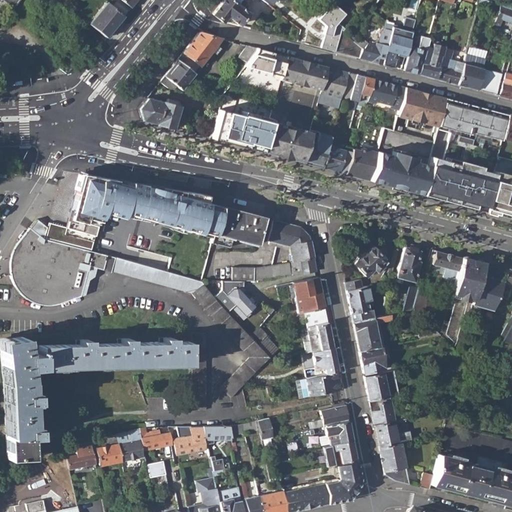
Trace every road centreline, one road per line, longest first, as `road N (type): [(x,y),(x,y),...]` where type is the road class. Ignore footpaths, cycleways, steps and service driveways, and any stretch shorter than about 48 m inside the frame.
road 1 (residential): [(511,103),(205,26),(169,1)]
road 2 (residential): [(376,499),(312,189)]
road 3 (primary): [(312,189),(511,243)]
road 4 (tertiary): [(169,1),(105,82),(62,118)]
road 5 (primary): [(206,164),(114,144),(62,118)]
road 6 (residential): [(62,118),(40,177),(0,239)]
